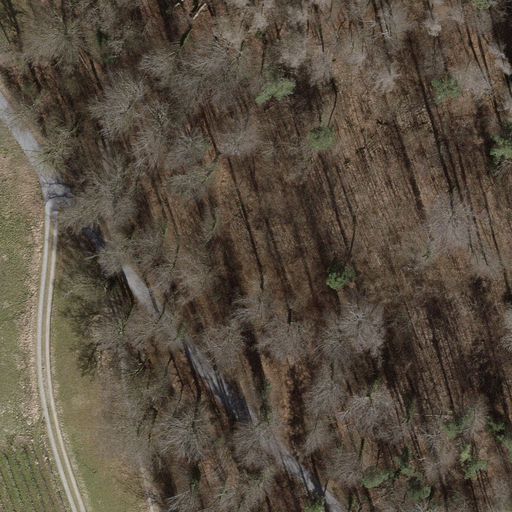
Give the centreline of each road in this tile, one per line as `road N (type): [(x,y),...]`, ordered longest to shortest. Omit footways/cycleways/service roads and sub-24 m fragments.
road 1 (track): [(47,168),(46,394),(80,511)]
road 2 (track): [(110,253),(340,511)]
road 3 (track): [(0,105),(110,253)]
